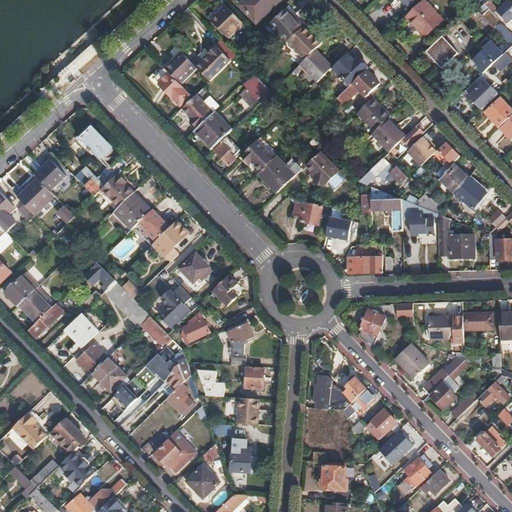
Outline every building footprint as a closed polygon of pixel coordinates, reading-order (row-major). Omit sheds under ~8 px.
[(243,0),(239,4),(256,22),(280,0),(243,0)] [(212,21),(228,7),(223,2),(207,16),(212,21)] [(421,2),(404,19),(423,39),(440,22),(421,2)] [(289,41),(305,25),(308,23),(290,5),(270,25),(287,42),(289,41)] [(502,21),(496,15),(488,7),(486,5),(481,9),(486,13),(484,15),(496,28),(502,21)] [(227,37),(243,22),(239,18),(228,7),(212,21),(227,37)] [(463,48),(481,32),(465,17),(448,33),(463,48)] [(315,50),(322,43),(305,25),(289,41),(306,59),(315,50)] [(505,37),(511,31),(509,29),(502,35),(505,37)] [(498,47),(491,40),(483,48),(496,61),(511,46),(511,31),(505,37),(509,42),(504,46),(502,44),(498,47)] [(446,36),(428,52),(444,69),(462,53),(446,36)] [(231,62),(223,54),(230,48),(224,41),(197,66),(211,81),(219,73),(231,62)] [(500,67),(511,54),(511,46),(496,61),(495,63),(500,67)] [(238,56),(230,48),(223,54),(231,62),(238,56)] [(317,83),(333,68),(315,50),(306,59),(300,65),(317,83)] [(179,82),(197,66),(183,52),(182,51),(165,67),(170,73),(179,82)] [(350,86),(367,70),(368,68),(357,57),(354,60),(347,54),(333,68),(350,86)] [(366,97),(380,83),(367,70),(350,86),(338,98),(345,104),(359,90),(366,97)] [(179,82),(170,73),(159,84),(181,106),(192,95),(179,82)] [(483,109),(499,94),(486,80),(470,95),(483,109)] [(247,87),(239,95),(250,105),(251,106),(258,99),(247,87)] [(170,118),(180,111),(166,93),(157,100),(170,118)] [(199,128),(215,112),(197,94),(193,98),(183,108),(193,118),(191,121),(198,128),(199,128)] [(388,118),(391,115),(374,97),(368,103),(358,113),(375,131),(388,118)] [(511,115),(511,107),(502,98),(486,113),(500,127),(511,115)] [(233,129),(216,111),(215,112),(199,128),(208,136),(214,148),(233,129)] [(511,115),(500,127),(511,139),(511,115)] [(406,136),(388,118),(375,131),(372,134),(390,151),(391,150),(400,142),(403,138),(406,136)] [(413,139),(425,128),(423,127),(426,124),(423,120),(406,136),(403,138),(406,141),(411,136),(413,139)] [(112,148),(93,128),(81,139),(100,159),(112,148)] [(415,141),(427,130),(425,128),(413,139),(415,141)] [(228,136),(215,149),(230,165),(238,157),(237,156),(239,154),(237,153),(241,150),(228,136)] [(278,156),(261,137),(244,153),(242,155),(250,163),(253,161),(262,171),(278,156)] [(436,153),(439,149),(433,143),(431,145),(428,142),(423,137),(409,151),(422,165),(436,153)] [(402,148),(400,147),(403,145),(400,142),(391,150),(395,154),(402,148)] [(461,155),(447,142),(439,149),(447,157),(443,161),(450,167),(454,162),(461,155)] [(447,157),(439,149),(436,153),(443,161),(447,157)] [(136,158),(129,150),(121,157),(129,165),(136,158)] [(341,170),(322,151),(308,164),(317,173),(316,178),(328,183),(330,182),(341,170)] [(288,183),(296,175),(278,156),(262,171),(259,174),(265,180),(267,178),(276,187),(280,191),(288,183)] [(120,174),(129,165),(121,157),(110,168),(117,176),(120,174)] [(375,177),(390,163),(384,157),(377,163),(359,181),(364,183),(370,178),(369,176),(372,174),(375,177)] [(51,191),(67,176),(51,161),(36,175),(38,178),(51,191)] [(455,194),(470,177),(454,162),(450,167),(439,178),(455,194)] [(418,178),(427,170),(422,165),(414,174),(418,178)] [(399,166),(390,174),(402,187),(411,179),(399,166)] [(341,170),(330,182),(336,188),(347,177),(341,170)] [(116,212),(136,192),(127,183),(128,181),(120,174),(117,176),(104,190),(99,194),(116,212)] [(474,209),(488,192),(470,177),(455,194),(474,209)] [(35,214),(55,195),(51,191),(38,178),(30,185),(27,182),(15,193),(28,206),(35,214)] [(276,187),(267,178),(265,180),(262,183),(271,192),(276,187)] [(104,190),(93,179),(86,186),(97,196),(99,194),(104,190)] [(382,185),(378,180),(371,186),(373,187),(378,189),(382,185)] [(444,208),(427,191),(414,204),(439,214),(444,208)] [(6,213),(13,206),(0,192),(0,224),(6,231),(15,222),(6,213)] [(139,224),(153,210),(136,192),(116,212),(115,212),(132,230),(139,224)] [(374,199),(374,194),(368,194),(363,194),(364,213),(364,215),(374,215),(374,211),(374,199)] [(404,207),(403,199),(400,198),(374,199),(374,211),(392,210),(393,231),(405,231),(404,207)] [(300,199),(296,217),(303,218),(302,221),(320,225),(324,204),(300,199)] [(410,208),(413,203),(403,199),(404,207),(410,208)] [(24,205),(19,211),(30,221),(35,215),(24,205)] [(56,235),(76,216),(66,206),(59,213),(61,216),(54,223),(50,219),(45,224),(56,235)] [(171,227),(153,209),(153,210),(139,224),(156,241),(171,227)] [(341,218),(342,211),(334,209),(332,217),(341,218)] [(486,224),(491,230),(505,217),(505,216),(498,209),(490,217),(491,218),(486,224)] [(374,223),(374,215),(364,215),(364,213),(359,213),(360,223),(374,223)] [(476,259),(475,232),(454,233),(454,229),(448,229),(448,217),(440,214),(439,214),(441,258),(452,258),(452,260),(476,259)] [(411,218),(412,234),(436,233),(435,215),(430,215),(430,218),(411,218)] [(330,219),(326,237),(347,241),(351,223),(330,219)] [(174,247),(190,233),(178,221),(171,227),(156,241),(154,244),(170,263),(180,253),(174,247)] [(0,243),(5,249),(15,240),(6,231),(0,236),(0,243)] [(511,258),(511,238),(498,239),(497,233),(489,234),(491,259),(511,258)] [(384,272),(384,253),(380,253),(380,257),(377,257),(377,255),(373,254),(373,256),(373,272),(373,273),(384,272)] [(197,254),(181,268),(195,283),(201,277),(204,281),(214,272),(197,254)] [(373,272),(373,256),(352,257),(352,258),(351,273),(373,272)] [(0,281),(11,271),(0,259),(0,281)] [(113,276),(99,262),(92,269),(105,282),(100,287),(104,291),(116,280),(113,276)] [(116,280),(124,273),(120,269),(113,276),(116,280)] [(20,304),(36,289),(22,276),(5,292),(18,306),(20,304)] [(235,297),(237,294),(234,291),(239,285),(230,276),(214,292),(229,307),(237,299),(235,297)] [(140,292),(132,284),(126,290),(134,298),(140,292)] [(37,322),(54,306),(56,303),(39,286),(36,289),(20,304),(37,322)] [(193,312),(186,305),(192,298),(181,286),(174,293),(172,291),(163,299),(170,307),(170,310),(162,318),(174,330),(179,325),(193,312)] [(90,307),(102,295),(97,291),(86,302),(90,307)] [(152,316),(140,304),(134,298),(123,308),(142,326),(142,325),(152,316)] [(67,306),(60,299),(56,303),(54,306),(57,309),(60,307),(63,310),(67,306)] [(416,312),(415,303),(398,304),(399,316),(416,316),(416,312)] [(37,336),(56,318),(58,319),(65,312),(63,310),(60,307),(57,309),(54,306),(37,322),(30,329),(37,336)] [(383,327),(387,317),(369,310),(361,329),(362,330),(360,335),(373,348),(381,332),(383,332),(385,329),(383,327)] [(196,321),(205,316),(203,311),(194,319),(196,321)] [(511,337),(511,315),(509,315),(509,312),(501,312),(502,338),(511,337)] [(495,329),(495,313),(464,314),(465,317),(465,331),(495,329)] [(84,346),(99,332),(81,314),(66,328),(84,346)] [(170,335),(152,316),(142,325),(161,344),(152,353),(156,357),(165,348),(174,339),(170,335)] [(213,332),(205,316),(196,321),(194,319),(184,331),(184,332),(184,333),(189,343),(213,332)] [(465,317),(455,317),(429,317),(429,339),(454,338),(454,347),(466,347),(465,331),(465,317)] [(250,322),(228,332),(233,344),(233,355),(245,356),(246,342),(249,341),(248,339),(256,335),(250,322)] [(184,333),(184,332),(184,331),(179,325),(174,330),(170,335),(174,339),(175,340),(184,333)] [(184,351),(183,349),(175,340),(174,339),(165,348),(176,359),(177,358),(178,353),(184,351)] [(54,354),(62,345),(56,341),(48,349),(54,354)] [(73,343),(69,353),(80,357),(84,348),(73,343)] [(108,358),(109,357),(96,343),(78,361),(91,374),(92,373),(108,358)] [(430,363),(411,344),(408,347),(397,358),(415,377),(430,363)] [(193,375),(184,351),(178,353),(177,358),(176,359),(172,360),(175,365),(178,363),(184,374),(178,377),(179,381),(177,382),(179,385),(181,384),(182,385),(184,383),(189,379),(193,375)] [(504,375),(502,352),(494,352),(495,372),(504,375)] [(511,375),(511,352),(502,352),(504,375),(511,375)] [(483,367),(483,359),(476,358),(475,354),(466,354),(466,360),(472,363),(483,367)] [(443,383),(466,360),(463,359),(459,357),(458,357),(445,370),(434,380),(440,386),(443,383)] [(126,377),(108,358),(92,373),(111,392),(114,389),(126,377)] [(64,367),(75,378),(83,371),(73,359),(64,367)] [(447,386),(472,363),(466,360),(443,383),(444,383),(447,386)] [(265,368),(248,367),(246,387),(263,389),(265,368)] [(430,395),(440,386),(434,380),(445,370),(444,368),(424,388),(430,395)] [(229,397),(231,382),(222,382),(219,372),(201,377),(207,396),(227,397),(229,397)] [(202,400),(194,378),(193,375),(189,379),(197,402),(202,400)] [(119,393),(130,382),(126,377),(114,389),(119,393)] [(345,410),(366,389),(355,377),(349,383),(352,386),(345,393),(331,392),(330,408),(345,410)] [(331,392),(332,379),(318,378),(318,386),(315,387),(314,397),(317,397),(316,407),(330,408),(331,392)] [(510,396),(498,384),(500,382),(498,380),(494,383),(479,399),(487,406),(497,397),(503,403),(510,396)] [(135,386),(130,382),(119,393),(116,396),(121,402),(128,409),(143,395),(140,391),(144,387),(139,382),(135,386)] [(183,413),(194,402),(188,395),(191,391),(184,383),(182,385),(180,387),(168,399),(183,413)] [(458,397),(447,386),(444,383),(431,396),(444,409),(458,397)] [(361,413),(375,399),(366,389),(345,410),(349,419),(359,410),(361,413)] [(109,413),(121,402),(116,396),(104,408),(109,413)] [(258,425),(260,399),(239,398),(237,424),(245,424),(258,425)] [(460,417),(469,408),(464,403),(454,412),(460,417)] [(398,422),(385,409),(380,414),(373,420),(379,427),(375,431),(382,438),(398,422)] [(499,416),(511,429),(511,415),(506,409),(499,416)] [(36,448),(50,435),(44,428),(41,431),(35,425),(37,422),(39,421),(31,412),(14,428),(35,449),(36,448)] [(339,419),(316,418),(314,442),(337,444),(339,419)] [(86,438),(76,428),(79,426),(73,420),(69,423),(68,422),(62,429),(59,426),(52,433),(70,453),(78,446),(86,438)] [(367,426),(361,420),(352,429),(356,438),(367,426)] [(414,445),(405,436),(414,426),(409,421),(386,444),(392,451),(397,447),(404,454),(414,445)] [(44,428),(37,422),(35,425),(41,431),(44,428)] [(217,423),(216,434),(232,435),(233,424),(217,423)] [(498,437),(490,429),(486,432),(495,440),(498,437)] [(158,449),(170,438),(164,432),(153,443),(158,449)] [(506,444),(498,437),(495,440),(486,432),(479,439),(480,440),(494,455),(506,444)] [(170,467),(177,474),(198,453),(179,433),(156,455),(169,468),(170,467)] [(471,450),(480,440),(479,439),(476,436),(467,445),(471,450)] [(211,463),(221,454),(218,443),(217,442),(204,456),(211,463)] [(248,444),(233,442),(231,469),(250,471),(252,452),(247,452),(248,444)] [(410,459),(418,451),(419,450),(414,445),(404,454),(410,459)] [(76,452),(80,448),(78,446),(70,453),(72,456),(76,452)] [(326,461),(326,452),(313,450),(312,460),(314,460),(326,461)] [(431,467),(435,463),(426,453),(424,456),(418,451),(410,459),(414,464),(406,472),(411,476),(406,480),(411,485),(415,481),(419,485),(434,471),(431,467)] [(90,467),(91,466),(90,463),(86,458),(81,458),(76,452),(72,456),(63,464),(62,465),(68,472),(67,473),(75,481),(76,480),(83,487),(83,486),(96,474),(90,467)] [(22,461),(17,456),(12,461),(17,466),(22,461)] [(44,482),(61,467),(54,461),(38,476),(44,482)] [(347,479),(348,467),(346,466),(346,462),(326,461),(326,465),(325,465),(324,477),(323,477),(322,485),(323,485),(323,487),(348,489),(349,479),(347,479)] [(187,481),(203,498),(220,482),(205,465),(187,481)] [(32,482),(17,466),(12,470),(28,488),(24,492),(29,497),(34,492),(35,491),(38,488),(32,482)] [(58,469),(54,474),(77,492),(81,487),(58,469)] [(437,494),(451,480),(440,469),(420,489),(422,490),(424,489),(425,489),(429,489),(431,487),(437,494)] [(44,482),(38,476),(32,482),(38,488),(44,482)] [(117,495),(128,485),(122,479),(111,490),(117,495)] [(233,511),(250,495),(236,494),(235,492),(214,511),(233,511)] [(473,508),(484,498),(481,495),(478,492),(467,503),(473,508)] [(81,494),(66,506),(71,511),(94,511),(96,511),(81,494)] [(430,509),(440,501),(435,497),(427,506),(430,509)] [(50,511),(56,507),(48,498),(41,505),(47,511),(50,511)] [(347,511),(348,502),(330,501),(327,501),(326,511),(347,511)]
